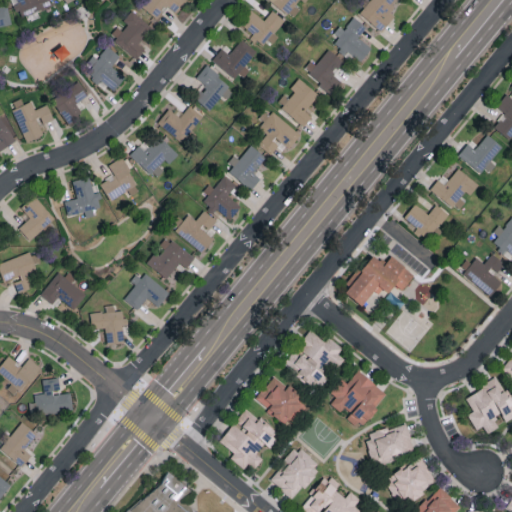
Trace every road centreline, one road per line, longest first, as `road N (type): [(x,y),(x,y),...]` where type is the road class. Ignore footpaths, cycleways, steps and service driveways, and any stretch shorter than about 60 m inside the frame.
road 1 (residential): [(447,0),(122,396)]
road 2 (residential): [(189,451),(511,60)]
road 3 (secondary): [(210,353),(455,58)]
road 4 (residential): [(0,195),(24,176),(85,153),(137,113),(230,0)]
road 5 (residential): [(310,303),(418,381),(470,370),(511,319)]
road 6 (residential): [(122,396),(23,511)]
road 7 (residential): [(0,326),(56,342),(122,396)]
road 8 (residential): [(428,381),(437,435),(453,462),(483,477)]
